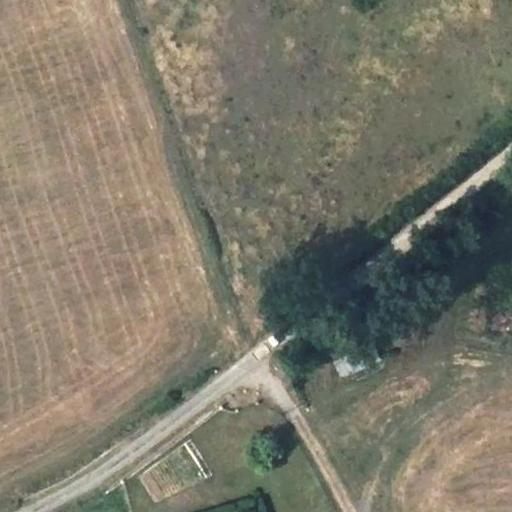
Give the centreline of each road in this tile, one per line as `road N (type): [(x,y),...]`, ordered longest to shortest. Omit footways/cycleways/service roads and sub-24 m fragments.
road 1 (track): [(253,364),(122,0)]
road 2 (residential): [(253,364),(98,477),(34,511)]
road 3 (track): [(364,511),(399,434),(447,395),(511,361)]
